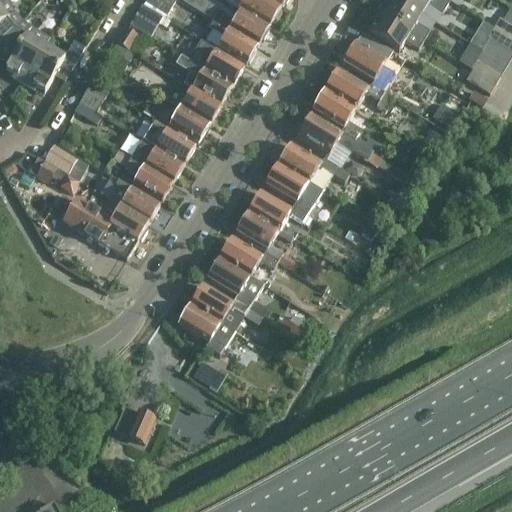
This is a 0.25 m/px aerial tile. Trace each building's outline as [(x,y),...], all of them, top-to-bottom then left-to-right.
[(0,0),(0,49),(20,26),(13,17),(5,0),(0,0)] [(176,0),(148,0),(146,4),(167,17),(177,1),(176,0)] [(233,0),(227,0),(225,4),(238,12),(237,12),(240,14),(241,14),(268,31),(273,23),(275,25),(281,16),(278,15),(280,11),(261,0),(244,0),(242,5),(233,0)] [(261,0),(280,11),(283,7),(286,7),(289,3),(287,0),(261,0)] [(378,6),(374,13),(381,17),(424,44),(430,35),(416,26),(421,18),(391,0),(385,10),(378,6)] [(391,0),(421,18),(427,8),(442,17),(450,4),(442,0),(391,0)] [(219,14),(213,23),(257,50),(262,42),(263,43),(268,35),(266,34),(268,31),(241,14),(240,14),(235,24),(219,14)] [(381,17),(369,37),(399,55),(405,45),(418,53),(424,44),(381,17)] [(213,23),(208,31),(224,41),(218,51),(245,68),(247,65),(249,66),(254,58),(252,57),(257,50),(213,23)] [(511,28),(503,23),(497,33),(511,42),(511,28)] [(20,26),(0,49),(0,63),(7,68),(5,72),(13,77),(12,80),(23,87),(45,50),(49,43),(20,26)] [(128,54),(137,39),(126,32),(117,48),(128,54)] [(511,42),(497,33),(490,44),(511,56),(511,42)] [(348,58),(343,67),(373,85),(370,90),(383,98),(389,89),(376,81),(392,56),(361,37),(354,49),(352,48),(346,56),(348,58)] [(45,50),(23,87),(34,93),(36,91),(44,96),(57,74),(67,80),(84,52),(73,45),(63,61),(45,50)] [(201,45),(189,64),(232,90),(243,72),(207,49),(207,48),(201,45)] [(122,75),(133,57),(128,54),(117,48),(106,65),(122,75)] [(181,60),(176,69),(190,77),(183,87),(192,92),(220,110),(232,90),(189,64),(181,60)] [(478,63),(472,73),(496,88),(502,78),(478,63)] [(490,99),(496,88),(472,74),(466,84),(490,99)] [(327,92),(326,95),(356,113),(365,98),(378,106),(376,111),(385,116),(392,103),(383,98),(370,90),(368,93),(338,75),(332,84),(329,85),(326,89),(327,92)] [(95,116),(107,96),(108,96),(91,86),(79,106),(95,116)] [(169,104),(175,96),(164,89),(158,98),(169,104)] [(175,96),(169,104),(180,111),(209,128),(220,110),(192,92),(186,102),(186,103),(175,96)] [(319,105),(313,115),(342,133),(340,136),(354,145),(359,137),(346,129),(356,113),(326,95),(324,97),(321,97),(320,99),(318,102),(319,105)] [(79,106),(75,113),(97,127),(101,120),(95,116),(79,106)] [(162,118),(159,124),(197,147),(209,128),(180,111),(172,124),(162,118)] [(300,136),(297,141),(329,160),(340,142),(343,144),(340,150),(366,166),(372,156),(354,145),(340,136),(311,119),(304,129),(301,130),(299,133),(300,136)] [(156,127),(144,145),(184,169),(195,151),(156,127)] [(142,144),(132,161),(173,187),(184,169),(144,145),(142,144)] [(281,167),(279,169),(321,196),(332,180),(343,187),(348,179),(324,163),(321,168),(292,149),(286,159),(282,159),(280,164),(281,167)] [(68,179),(77,164),(53,150),(45,164),(68,179)] [(131,162),(132,161),(118,153),(113,162),(126,170),(131,162)] [(126,170),(126,171),(139,179),(133,188),(162,205),(173,187),(132,161),(126,170)] [(273,180),(267,189),(296,207),(294,211),(307,219),(321,196),(279,169),(278,171),(274,172),(272,176),(273,180)] [(118,190),(110,204),(120,210),(148,227),(159,209),(118,184),(116,188),(118,190)] [(254,204),(248,212),(251,214),(249,216),(279,235),(289,219),(302,227),(307,219),(294,211),(291,215),(262,196),(256,205),(254,204)] [(77,202),(63,225),(126,263),(139,242),(141,244),(147,234),(145,233),(148,227),(120,210),(112,223),(77,202)] [(243,226),(237,236),(266,254),(264,257),(278,266),(292,275),(297,268),(282,258),(283,258),(270,250),(277,238),(290,246),(292,243),(279,235),(249,216),(248,218),(244,219),(242,223),(243,226)] [(222,260),(221,262),(251,281),(260,266),(273,274),(278,266),(264,257),(262,260),(233,242),(227,252),(224,252),(221,256),(222,260)] [(214,272),(208,282),(238,300),(235,304),(249,312),(263,289),(251,281),(221,262),(219,264),(217,263),(212,271),(214,272)] [(195,297),(190,305),(192,307),(191,309),(234,336),(249,312),(235,304),(233,307),(204,288),(197,298),(195,297)] [(184,319),(178,329),(208,348),(206,352),(220,360),(234,336),(191,309),(189,311),(186,311),(183,316),(184,319)] [(123,411),(113,434),(144,448),(154,424),(123,411)]
